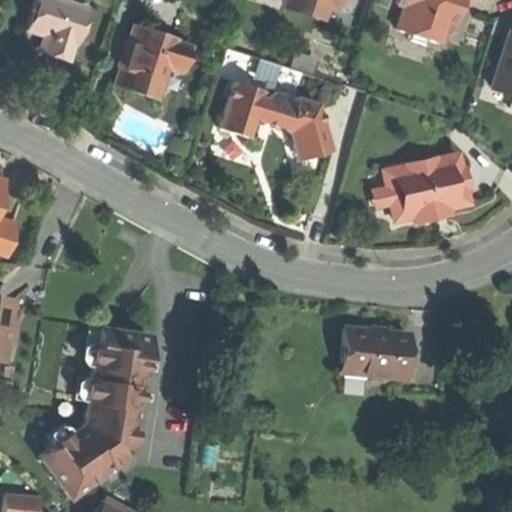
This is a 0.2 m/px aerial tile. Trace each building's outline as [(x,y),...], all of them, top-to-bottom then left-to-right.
[(83,8),(59,0),(32,0),(23,30),(40,35),(47,38),(42,54),(64,61),(69,44),(71,45),(83,8)] [(281,0),(281,1),(321,15),(326,0),(281,0)] [(393,0),(392,4),(400,7),(393,29),(408,34),(425,39),(440,44),(447,22),(453,24),(459,6),(456,5),(457,0),(393,0)] [(130,24),(110,85),(132,92),(154,99),(164,66),(172,40),(173,38),(130,24)] [(423,45),(425,39),(408,34),(406,40),(423,45)] [(34,51),(42,54),(47,38),(40,35),(37,43),(34,51)] [(186,45),(172,40),(164,66),(177,71),(186,45)] [(56,86),(64,61),(42,54),(34,51),(26,76),(56,86)] [(511,57),(493,103),(511,110),(511,57)] [(269,125),(286,131),(292,154),(326,146),(325,143),(315,104),(292,96),(288,106),(283,104),(280,93),(266,89),(259,94),(257,94),(258,90),(231,81),(215,129),(243,138),(249,118),(269,125)] [(327,152),(326,146),(292,154),(293,160),(327,152)] [(386,204),(390,220),(409,216),(411,223),(433,218),(432,211),(445,208),(462,204),(452,155),(430,160),(429,156),(401,162),(401,167),(379,172),(383,190),(386,204)] [(355,210),(386,204),(383,190),(352,196),(355,210)] [(446,215),(445,208),(432,211),(433,218),(440,217),(446,215)] [(0,256),(2,257),(12,224),(0,220),(0,256)] [(7,319),(9,305),(0,303),(0,356),(3,340),(7,319)] [(351,319),(325,316),(320,364),(344,366),(345,360),(381,364),(385,322),(351,319)] [(15,320),(7,319),(3,340),(11,342),(15,320)] [(123,456),(116,446),(117,444),(129,445),(138,386),(145,387),(147,373),(141,372),(146,334),(122,330),(98,326),(95,342),(91,341),(88,364),(91,365),(89,376),(85,376),(82,399),(86,399),(83,422),(70,431),(68,428),(49,442),(51,445),(38,455),(68,496),(98,473),(102,478),(114,470),(111,465),(123,456)] [(0,379),(0,403),(3,404),(10,382),(0,379)] [(33,511),(35,499),(0,495),(0,511),(33,511)] [(95,511),(125,511),(103,499),(95,511)]
